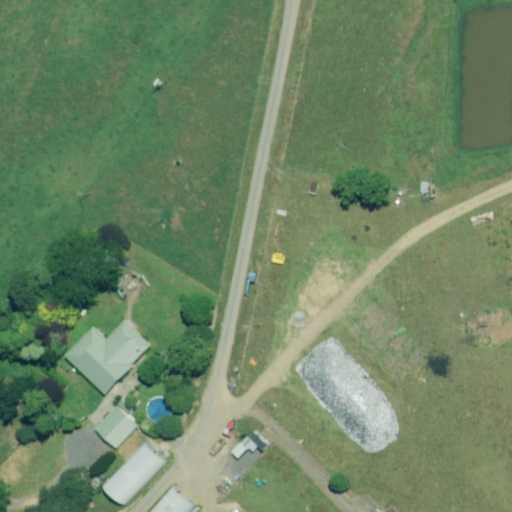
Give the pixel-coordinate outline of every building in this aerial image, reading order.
[(100,326),(70,357),(110,395),(159,345),(131,319),(113,338),(100,326)] [(121,406),(99,429),(120,450),(143,427),(121,406)] [(273,442),(257,425),(248,434),(251,438),(245,443),(252,451),(259,444),(264,450),(273,442)] [(151,443),(108,487),(128,505),(170,461),(151,443)] [(177,486),(154,511),(192,511),(199,505),(177,486)]
